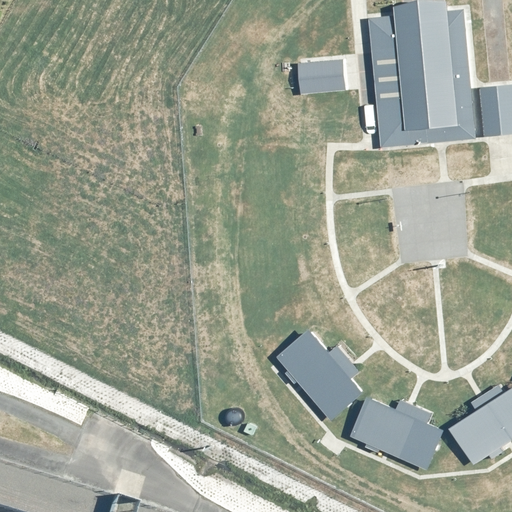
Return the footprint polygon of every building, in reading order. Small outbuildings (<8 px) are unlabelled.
[(451,9),(450,0),(431,0),(400,3),(401,15),(373,17),(385,148),(479,140),(467,7),(451,9)] [(348,91),(346,59),(302,61),(304,93),(348,91)] [(511,133),(511,83),(484,86),(488,135),(511,133)] [(318,328),(281,355),(335,420),(368,393),(355,377),(361,372),(340,346),(335,350),(318,328)] [(511,379),(510,376),(473,400),(480,410),(454,427),(477,464),(511,441),(511,379)] [(405,397),(401,407),(372,395),(355,436),(430,469),(448,427),(434,421),(438,411),(405,397)]
